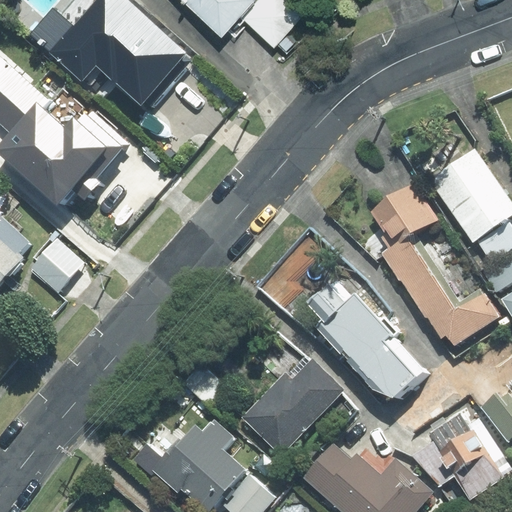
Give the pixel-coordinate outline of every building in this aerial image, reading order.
[(127,0),(96,0),(74,26),(52,7),(28,35),(81,83),(96,66),(141,106),(145,101),(151,107),(194,59),(127,0)] [(192,0),(231,34),(245,19),(277,48),(308,13),(293,0),(192,0)] [(0,124),(9,132),(36,101),(42,107),(49,100),(0,56),(0,124)] [(0,142),(0,155),(57,206),(72,190),(83,200),(99,182),(95,179),(122,149),(126,152),(132,145),(93,110),(88,115),(84,112),(77,120),(73,116),(64,126),(42,107),(36,101),(9,132),(0,142)] [(511,193),(480,150),(437,180),(497,263),(511,251),(511,193)] [(443,225),(419,183),(380,204),(398,237),(392,241),(452,348),(506,319),(488,287),(459,303),(422,236),(443,225)] [(0,210),(0,291),(33,258),(27,253),(36,244),(1,210),(0,210)] [(85,263),(57,239),(31,269),(59,293),(85,263)] [(511,285),(502,293),(511,307),(511,285)] [(326,320),(400,403),(430,376),(355,294),(326,320)] [(248,416),(287,454),(348,393),(309,355),(248,416)] [(231,388),(203,364),(183,387),(212,411),(231,388)] [(511,395),(507,390),(489,406),(511,431),(511,395)] [(446,470),(467,501),(511,471),(511,459),(477,407),(419,445),(438,475),(446,470)] [(212,423),(164,471),(206,511),(220,511),(229,504),(236,511),(276,511),(289,500),(261,472),(254,479),(227,452),(234,445),(212,423)] [(358,458),(337,440),(301,480),(336,511),(420,511),(437,493),(401,461),(389,474),(363,452),(358,458)]
